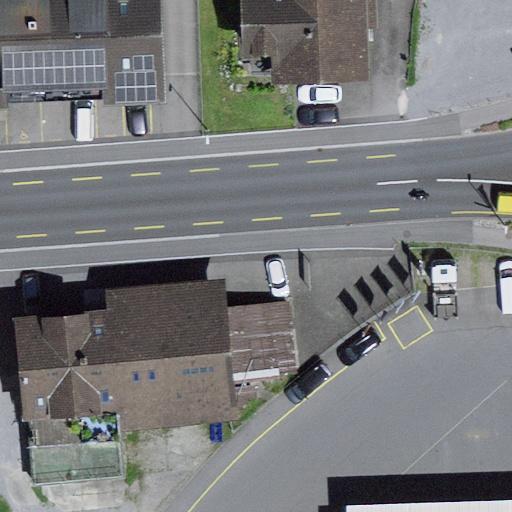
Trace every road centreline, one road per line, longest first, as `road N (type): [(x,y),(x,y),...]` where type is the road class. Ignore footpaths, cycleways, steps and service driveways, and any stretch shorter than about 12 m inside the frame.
road 1 (primary): [(0,213),(398,186)]
road 2 (unknown): [(209,511),(352,380),(420,331)]
